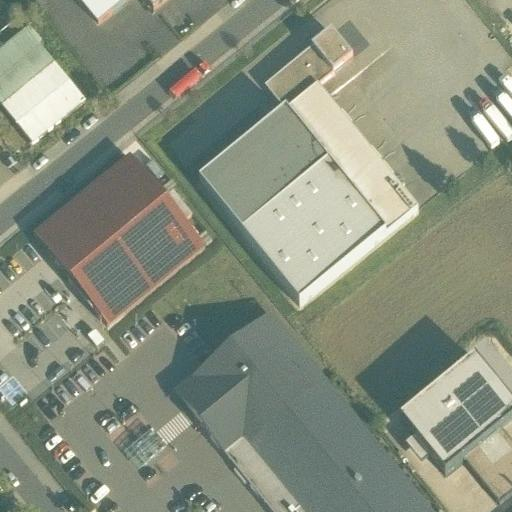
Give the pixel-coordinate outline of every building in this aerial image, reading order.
[(78,0),(98,24),(127,0),(144,0),(153,10),(165,0),(78,0)] [(0,52),(0,108),(31,147),(85,103),(39,47),(42,44),(29,29),(0,52)] [(331,35),(311,51),(333,77),(352,61),(331,35)] [(318,89),(333,77),(311,51),(264,89),(285,114),(318,89)] [(418,212),(318,89),(285,114),(386,237),(418,212)] [(299,308),(386,237),(285,114),(199,184),(299,308)] [(204,251),(183,225),(165,204),(130,161),(34,239),(72,285),(87,272),(123,316),(204,251)] [(175,196),(165,204),(183,225),(192,217),(175,196)] [(87,272),(72,285),(107,329),(123,316),(87,272)] [(426,511),(325,387),(325,388),(269,320),(190,384),(188,409),(195,419),(194,420),(193,420),(268,511),(426,511)] [(464,464),(501,433),(511,424),(511,408),(474,362),(399,422),(445,478),(464,464)] [(188,409),(190,384),(175,396),(194,420),(195,419),(188,409)] [(511,446),(501,433),(464,464),(499,507),(511,496),(511,446)]
